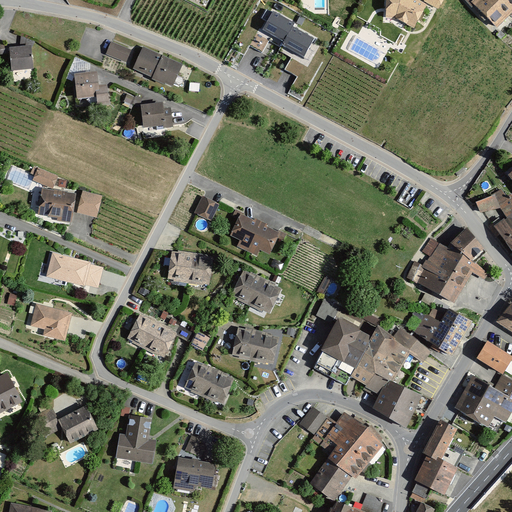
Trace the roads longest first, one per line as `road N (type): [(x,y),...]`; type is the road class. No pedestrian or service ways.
road 1 (residential): [(236,79),(101,337),(96,355),(107,377)]
road 2 (residential): [(236,79),(92,16),(0,0)]
road 3 (residential): [(455,200),(236,79)]
road 4 (residential): [(411,452),(511,286)]
road 5 (residential): [(255,438),(282,402),(318,394),(368,412),(411,452)]
road 6 (residential): [(107,377),(255,438)]
